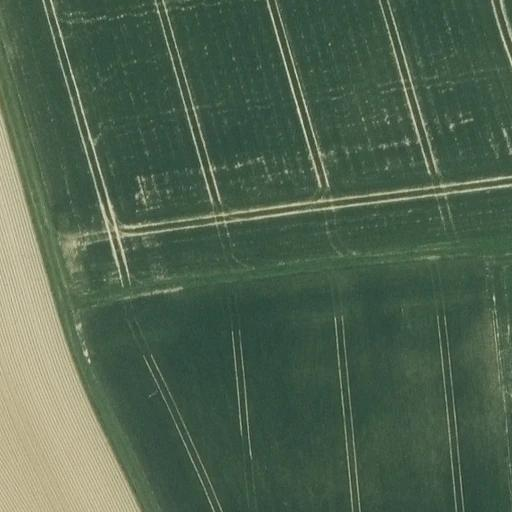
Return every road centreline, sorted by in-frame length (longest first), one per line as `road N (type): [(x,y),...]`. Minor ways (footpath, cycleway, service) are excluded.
road 1 (track): [(150,511),(67,330),(0,84)]
road 2 (track): [(511,246),(62,307)]
